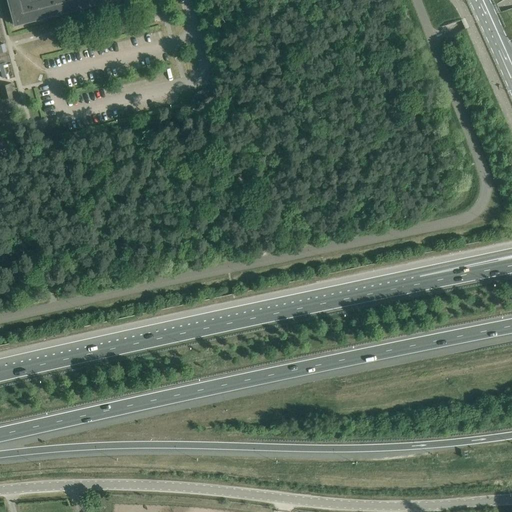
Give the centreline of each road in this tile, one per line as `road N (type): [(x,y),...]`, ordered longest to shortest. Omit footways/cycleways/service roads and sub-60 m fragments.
road 1 (unclassified): [(0,319),(469,219),(482,208),(486,188),(416,0)]
road 2 (motorway): [(0,435),(511,327)]
road 3 (unclassified): [(511,499),(357,505),(105,484),(0,491)]
road 4 (motorway): [(0,455),(405,448),(511,437)]
road 5 (motorway): [(417,285),(0,375)]
road 6 (residential): [(196,36),(52,73),(64,115),(207,76)]
